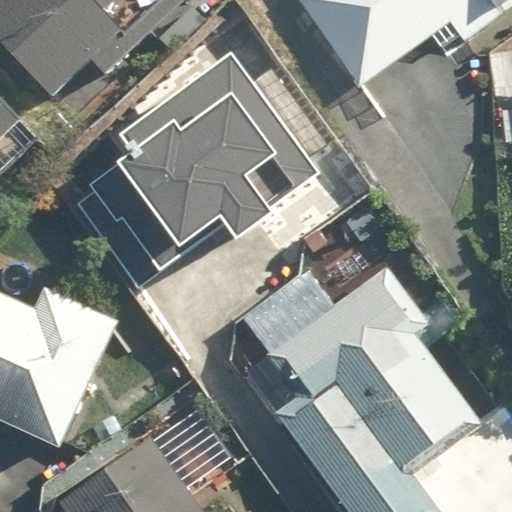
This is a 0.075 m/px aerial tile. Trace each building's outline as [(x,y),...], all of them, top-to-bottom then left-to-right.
[(128,0),(1,0),(0,1),(0,32),(62,101),(133,36),(113,14),(128,0)] [(469,39),(511,6),(511,0),(303,0),(368,85),(454,19),(469,39)] [(238,57),(132,143),(143,157),(129,169),(196,251),(229,224),(242,240),(278,211),(260,188),(280,172),(298,194),(325,173),(313,159),(333,143),(272,67),(256,79),(238,57)] [(0,145),(27,121),(0,92),(0,145)] [(283,412),(354,511),(453,511),(419,464),(463,433),(469,440),(487,427),(420,333),(435,322),(392,262),(281,341),(287,350),(274,360),(302,399),(283,412)] [(0,415),(63,446),(124,324),(8,266),(0,281),(0,415)] [(210,511),(154,437),(58,511),(210,511)]
